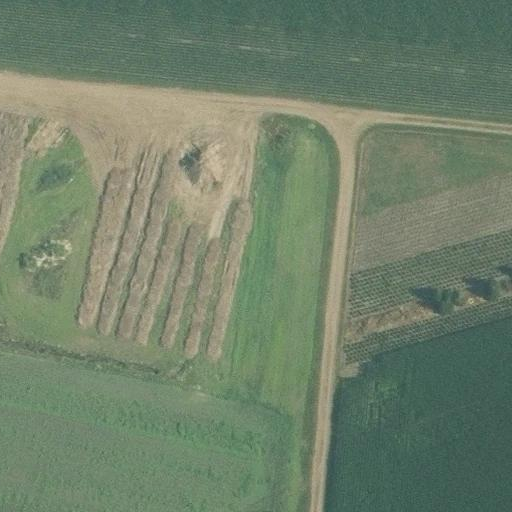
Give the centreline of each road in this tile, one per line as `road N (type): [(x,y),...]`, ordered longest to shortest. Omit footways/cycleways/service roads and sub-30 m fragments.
road 1 (track): [(352,115),(320,511)]
road 2 (track): [(352,115),(0,82)]
road 3 (track): [(511,132),(352,115)]
